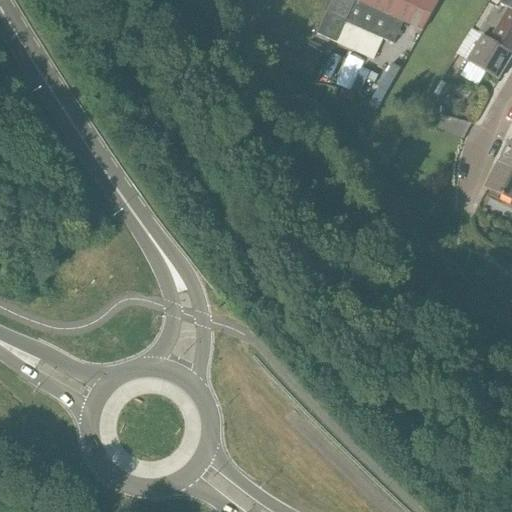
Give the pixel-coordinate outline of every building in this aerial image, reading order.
[(403,22),(424,32),(432,19),(440,0),(439,0),(332,0),(317,34),(335,42),(335,43),(373,60),(382,39),(393,44),(403,22)] [(511,0),(503,0),(501,4),(511,10),(511,0)] [(478,35),(482,37),(511,54),(511,10),(501,4),(498,9),(494,8),(478,35)] [(511,59),(511,54),(482,37),(467,62),(499,81),(511,59)] [(312,77),(325,48),(311,41),(304,55),(303,55),(296,70),(312,77)] [(383,99),(401,68),(390,61),(377,84),(372,82),(368,91),(383,99)] [(443,116),(445,108),(437,107),(436,115),(443,116)] [(511,170),(511,143),(510,143),(499,164),(511,170)] [(511,170),(499,164),(487,190),(511,202),(511,170)]
